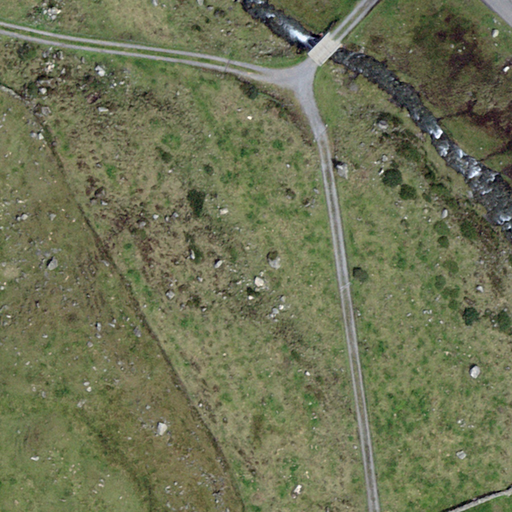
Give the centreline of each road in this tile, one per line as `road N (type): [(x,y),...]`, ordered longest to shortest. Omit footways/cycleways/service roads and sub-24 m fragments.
road 1 (track): [(374,511),(328,164),(303,86),(316,65)]
road 2 (track): [(0,30),(303,86)]
